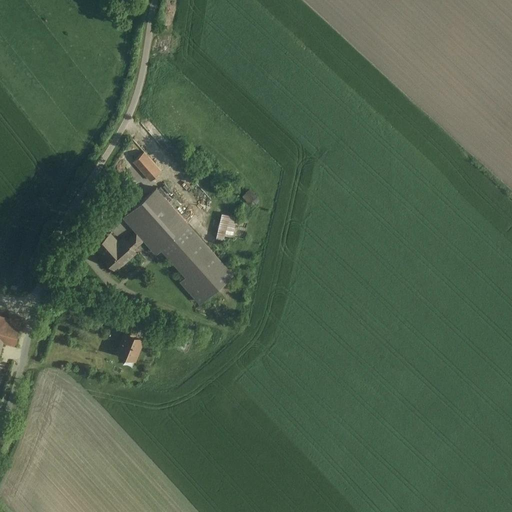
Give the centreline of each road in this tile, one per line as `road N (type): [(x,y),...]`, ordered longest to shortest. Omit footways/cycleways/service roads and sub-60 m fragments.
road 1 (unclassified): [(0,436),(51,250),(138,100),(156,0)]
road 2 (track): [(115,284),(237,332)]
